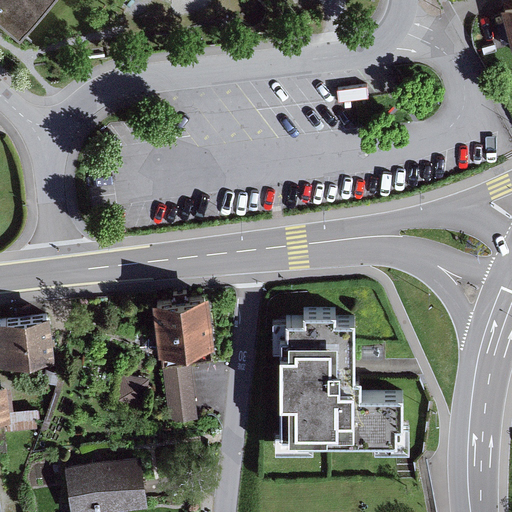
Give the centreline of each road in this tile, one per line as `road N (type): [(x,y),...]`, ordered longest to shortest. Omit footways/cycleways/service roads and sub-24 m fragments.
road 1 (tertiary): [(405,0),(388,43),(365,52),(142,77),(100,91),(46,137)]
road 2 (residential): [(253,250),(224,511)]
road 3 (secondary): [(253,250),(63,271)]
road 4 (secondary): [(453,208),(279,248)]
road 5 (secondary): [(279,248),(427,256)]
road 6 (secondary): [(474,511),(485,368)]
road 7 (tertiary): [(46,137),(63,271)]
road 8 (secondary): [(427,256),(485,368)]
